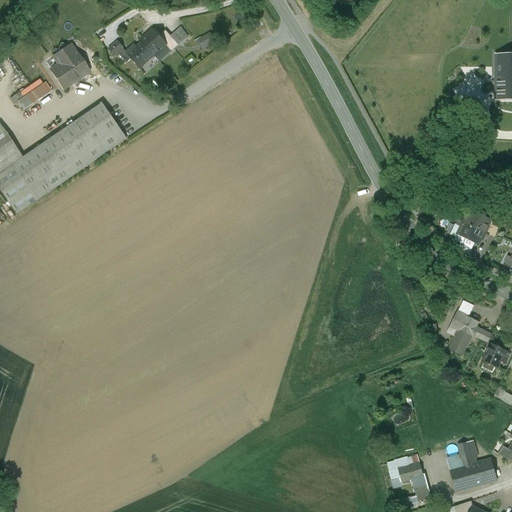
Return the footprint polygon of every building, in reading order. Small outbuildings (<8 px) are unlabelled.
[(159,37),(152,30),(140,41),(142,43),(143,43),(154,56),(165,45),(166,45),(159,37)] [(179,45),(166,30),(159,37),(166,45),(165,45),(171,52),(179,45)] [(210,35),(202,39),(205,45),(213,40),(210,35)] [(118,41),(109,49),(114,55),(118,52),(123,48),(123,47),(118,41)] [(142,43),(134,50),(132,48),(126,52),(126,53),(127,53),(122,57),(127,63),(131,59),(140,68),(154,56),(143,43),(142,43)] [(75,54),(69,45),(54,56),(60,65),(51,71),(63,88),(89,71),(77,53),(75,54)] [(123,48),(118,52),(122,57),(127,53),(126,53),(126,52),(123,48)] [(511,54),(496,54),(497,99),(511,99),(511,54)] [(198,78),(209,70),(206,67),(196,75),(198,78)] [(46,81),(17,101),(24,111),(53,91),(46,81)] [(20,159),(12,164),(36,200),(127,138),(102,102),(20,159)] [(20,159),(0,130),(0,190),(16,214),(36,200),(12,164),(20,159)] [(435,196),(424,193),(422,204),(432,206),(435,196)] [(443,197),(435,196),(432,206),(440,210),(443,197)] [(491,220),(470,209),(464,222),(485,232),(491,220)] [(485,232),(464,222),(461,227),(458,234),(475,242),(479,244),(485,232)] [(475,242),(458,234),(461,227),(455,224),(450,234),(456,237),(452,244),(460,249),(463,244),(472,249),(475,242)] [(472,249),(463,244),(460,249),(469,255),(472,249)] [(465,316),(456,312),(449,327),(458,331),(465,316)] [(478,322),(465,316),(458,331),(449,350),(461,356),(471,335),(488,343),(492,335),(475,327),(478,322)] [(447,344),(434,339),(432,342),(435,349),(436,349),(435,352),(443,356),(447,344)] [(503,351),(490,345),(482,362),(497,369),(500,361),(505,352),(503,351)] [(511,359),(511,353),(504,349),(503,351),(505,352),(500,361),(509,366),(511,359)] [(511,398),(503,393),(500,398),(511,405),(511,398)] [(467,443),(458,445),(462,457),(459,458),(461,462),(463,462),(464,467),(470,466),(473,465),(467,443)] [(511,450),(503,446),(498,454),(511,462),(511,461),(511,450)] [(473,465),(470,466),(475,486),(496,480),(490,460),(473,465)] [(419,461),(390,469),(395,486),(410,482),(412,487),(426,483),(419,461)] [(464,467),(452,471),(457,491),(475,486),(470,466),(464,467)] [(426,485),(416,488),(419,498),(429,495),(426,485)] [(411,498),(404,499),(405,509),(412,508),(411,498)] [(471,502),(454,507),(455,511),(471,511),(473,509),(473,508),(471,502)]
